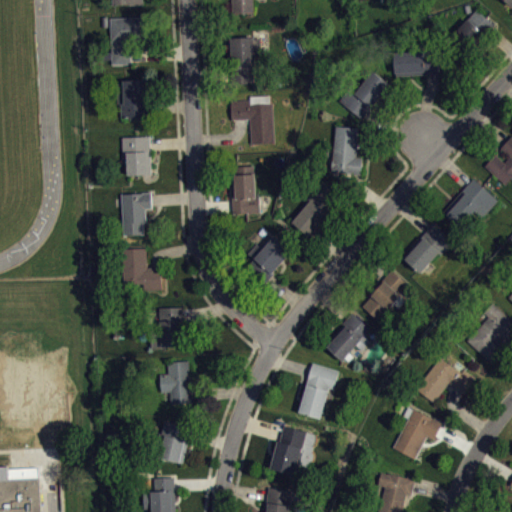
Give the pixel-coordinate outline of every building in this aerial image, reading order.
[(146,10),(145,0),(113,0),(114,11),(146,10)] [(229,0),(230,12),(255,11),(254,0),(229,0)] [(511,0),(500,0),(511,9),(511,0)] [(477,7),(496,24),(491,30),(468,56),(448,40),(477,7)] [(112,63),(110,17),(145,15),(145,38),(131,38),(131,63),(112,63)] [(230,37),(261,35),(262,53),(255,53),(256,66),(253,66),(254,81),(233,82),(232,73),(230,37)] [(396,74),(395,52),(438,48),(439,73),(432,74),(424,75),(424,72),(396,74)] [(373,69),(390,82),(367,111),(362,118),(339,100),(348,89),(354,94),(373,69)] [(144,78),(144,86),(148,86),(149,107),(149,118),(123,119),(122,103),(119,103),(118,82),(124,82),(124,79),(144,78)] [(232,98),(251,97),(251,103),(274,102),(276,141),(252,142),(251,117),(241,118),(233,118),(232,98)] [(336,125),(359,127),(356,156),(363,156),(361,173),(347,172),(331,170),(336,125)] [(511,134),(511,177),(506,184),(485,165),(495,153),(505,162),(510,155),(501,147),(507,140),(511,134)] [(122,136),(150,135),(150,142),(152,173),(127,174),(126,154),(123,154),(122,136)] [(255,164),(256,195),(260,195),(261,211),(233,213),(233,204),(232,196),(234,196),(233,173),(235,173),(235,165),(255,164)] [(473,176),(499,199),(470,232),(444,210),(468,182),(473,176)] [(293,221),(309,201),(307,199),(323,180),(341,195),(327,211),(330,213),(315,230),(310,236),(293,221)] [(121,192),(152,191),(152,199),(152,207),(146,208),(146,221),(143,221),(144,233),(124,234),(121,192)] [(433,222),(428,228),(403,256),(421,272),(440,251),(442,254),(454,240),(433,222)] [(275,235),(292,250),(273,272),(274,273),(269,279),(264,285),(245,268),(254,259),(248,253),(258,242),(264,247),(275,235)] [(121,248),(124,283),(144,282),(144,289),(162,288),(161,266),(155,266),(147,266),(146,246),(121,248)] [(391,268),(387,273),(361,303),(380,319),(389,309),(410,284),(391,268)] [(489,315),(468,339),(490,359),(496,353),(503,345),(498,341),(500,338),(506,343),(511,336),(511,319),(493,301),(484,311),(489,315)] [(152,347),(182,346),(182,333),(185,333),(185,314),(184,306),(160,307),(160,327),(151,327),(152,347)] [(352,311),(371,328),(365,335),(364,333),(361,336),(363,338),(343,360),(328,346),(345,326),(342,323),(348,317),(352,311)] [(476,377),(464,368),(462,372),(441,356),(417,388),(435,401),(450,382),(458,388),(465,393),(476,377)] [(189,359),(190,374),(192,374),(193,391),(193,402),(171,403),(170,390),(162,391),(160,373),(169,372),(168,360),(189,359)] [(313,362),(340,369),(335,388),(330,386),(329,389),(321,418),(300,411),(302,402),(310,371),(313,362)] [(414,407),(443,422),(439,430),(435,439),(427,435),(416,457),(394,446),(414,407)] [(183,462),(190,433),(192,426),(165,420),(162,433),(166,434),(160,456),(183,462)] [(284,424),(308,430),(296,473),(272,467),(281,431),(284,424)] [(0,511),(0,465),(9,465),(10,478),(14,478),(41,477),(42,511),(0,511)] [(379,511),(401,511),(407,493),(412,494),(414,486),(416,478),(389,471),(389,472),(381,471),(378,483),(386,485),(379,511)] [(154,476),(175,476),(175,483),(176,511),(151,511),(151,507),(145,507),(144,491),(155,490),(154,476)] [(270,486),(293,490),(289,511),(266,511),(269,494),(270,486)]
